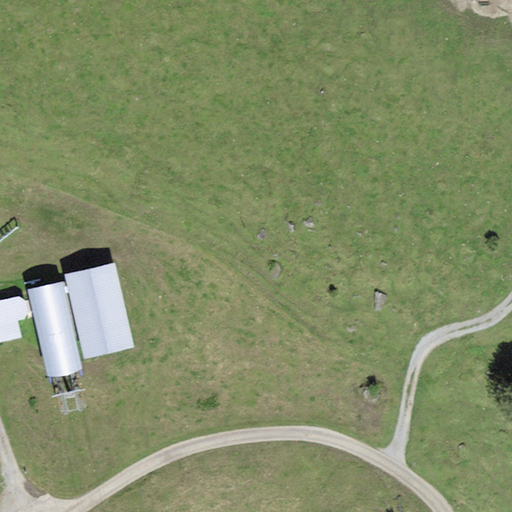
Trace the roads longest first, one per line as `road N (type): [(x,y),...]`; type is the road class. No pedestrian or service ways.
road 1 (track): [(70,511),(189,447),(302,434),(351,444),(416,484),(444,511)]
road 2 (track): [(391,466),(425,346),(493,321),(511,300)]
